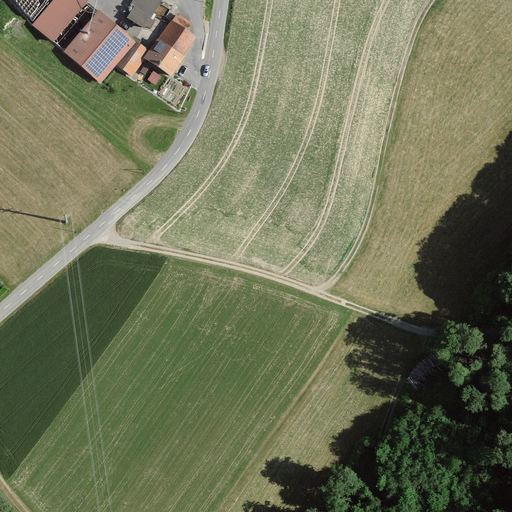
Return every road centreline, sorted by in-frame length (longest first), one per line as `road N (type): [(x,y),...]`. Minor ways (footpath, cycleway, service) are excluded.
road 1 (track): [(92,233),(267,274),(426,331),(511,331)]
road 2 (unclassified): [(221,0),(204,98),(181,146),(0,312)]
road 3 (track): [(430,0),(415,28),(360,236),(317,291)]
